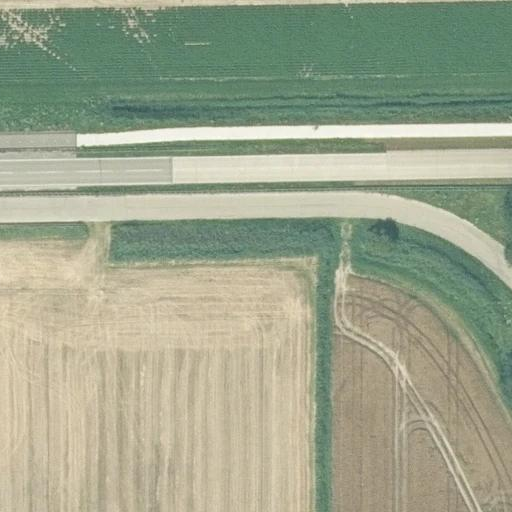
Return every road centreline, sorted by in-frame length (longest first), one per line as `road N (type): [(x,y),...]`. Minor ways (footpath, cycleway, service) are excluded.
road 1 (unclassified): [(0,215),(376,206),(444,225),(511,278)]
road 2 (secondary): [(0,171),(511,164)]
